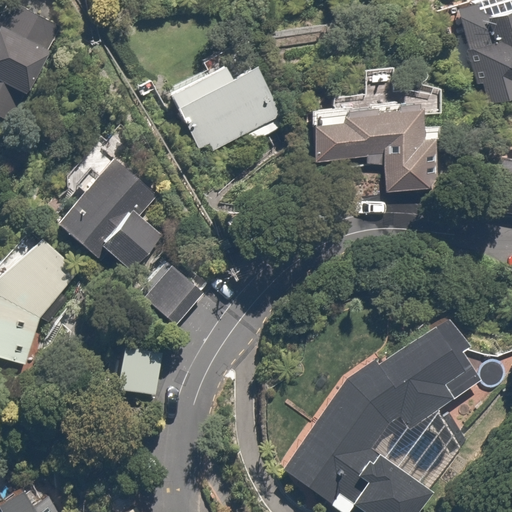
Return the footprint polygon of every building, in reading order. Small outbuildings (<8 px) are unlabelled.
[(62,25),(4,0),(0,0),(0,120),(16,128),(62,25)] [(511,0),(468,0),(445,10),(479,93),(507,81),(501,66),(511,61),(511,0)] [(229,42),(149,89),(188,156),(268,109),(229,42)] [(385,91),(280,102),(278,104),(285,153),(353,149),(360,183),(511,211),(511,161),(389,139),(385,91)] [(135,176),(88,141),(30,217),(70,248),(84,230),(121,258),(147,223),(117,200),(135,176)] [(6,249),(0,242),(0,353),(26,361),(36,313),(60,285),(59,254),(24,228),(6,249)] [(193,278),(154,250),(120,297),(159,325),(193,278)] [(419,310),(418,310),(328,368),(268,468),(343,511),(404,511),(423,482),(365,445),(388,409),(414,425),(451,393),(436,377),(458,364),(419,310)] [(152,361),(99,351),(93,381),(146,391),(152,361)] [(54,511),(30,474),(0,492),(0,511),(54,511)] [(134,511),(122,488),(76,511),(134,511)]
